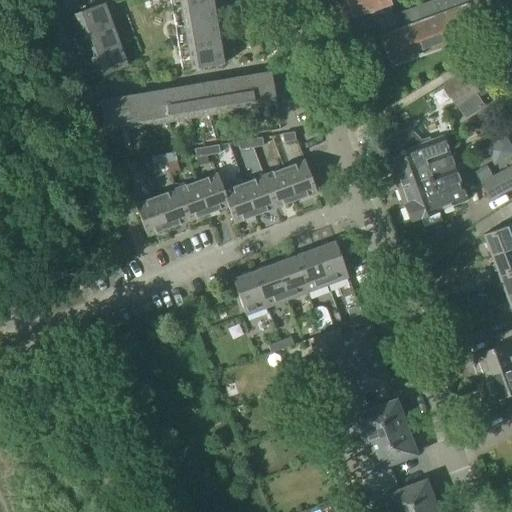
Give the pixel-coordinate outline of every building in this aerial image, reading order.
[(211,0),(210,0),(170,7),(174,28),(215,21),(211,0)] [(385,21),(385,20),(381,10),(389,7),(386,0),(346,0),(358,30),(377,23),(385,21)] [(474,36),(471,25),(465,9),(483,2),(482,0),(439,0),(385,20),(385,21),(377,23),(382,37),(381,38),(392,66),(474,36)] [(81,36),(111,25),(103,4),(74,15),(81,36)] [(178,50),(219,43),(215,21),(174,28),(178,50)] [(111,25),(81,36),(89,56),(119,45),(111,25)] [(511,41),(488,56),(501,77),(511,70),(511,41)] [(219,43),(178,50),(181,72),(223,65),(219,43)] [(119,45),(89,56),(97,77),(126,66),(119,45)] [(443,84),(455,106),(479,92),(467,71),(443,84)] [(249,77),(254,108),(276,104),(270,73),(249,77)] [(233,112),(254,108),(249,77),(227,80),(233,112)] [(206,84),(211,115),(233,112),(227,80),(206,84)] [(190,119),(211,115),(206,84),(184,87),(190,119)] [(163,91),(168,122),(190,119),(184,87),(163,91)] [(147,126),(168,122),(163,91),(141,95),(147,126)] [(120,98),(125,130),(147,126),(141,95),(120,98)] [(104,133),(125,130),(120,98),(99,102),(104,133)] [(283,143),(295,141),(293,133),(281,135),(283,143)] [(421,145),(420,141),(412,133),(400,137),(405,151),(386,158),(392,175),(424,163),(424,162),(435,157),(436,158),(445,155),(447,154),(449,154),(443,137),(421,145)] [(249,140),(251,149),(263,147),(261,138),(249,140)] [(239,151),(251,149),(249,140),(238,142),(239,151)] [(206,148),(207,156),(219,154),(218,146),(206,148)] [(207,156),(206,148),(194,150),(195,158),(207,156)] [(163,155),(164,163),(176,161),(174,153),(163,155)] [(392,175),(398,190),(430,178),(454,169),(450,156),(449,154),(447,154),(445,155),(436,158),(435,157),(424,162),(424,163),(392,175)] [(152,165),(164,163),(163,155),(151,157),(152,165)] [(116,163),(117,171),(129,169),(128,161),(116,163)] [(283,168),(295,201),(316,193),(304,161),(283,168)] [(489,200),(511,187),(511,166),(480,183),(489,200)] [(275,209),(295,201),(283,168),(263,176),(275,209)] [(404,206),(404,207),(436,195),(436,194),(437,194),(441,192),(447,190),(448,192),(458,188),(456,183),(459,182),(454,169),(430,178),(398,190),(404,206)] [(227,207),(223,191),(217,174),(195,182),(207,214),(227,207)] [(242,184),(254,216),(275,209),(263,176),(242,184)] [(188,222),(207,214),(195,182),(176,189),(188,222)] [(234,224),(254,216),(242,184),(223,191),(227,207),(234,224)] [(436,195),(404,207),(410,222),(442,210),(467,201),(462,190),(459,191),(458,188),(448,192),(447,190),(441,192),(437,194),(436,194),(436,195)] [(155,197),(167,229),(188,222),(176,189),(155,197)] [(146,237),(167,229),(155,197),(134,204),(146,237)] [(491,257),(511,248),(511,224),(483,235),(491,257)] [(327,286),(348,278),(334,242),(313,250),(327,286)] [(511,248),(491,257),(498,277),(511,271),(511,248)] [(307,293),(327,286),(313,250),(293,257),(307,293)] [(286,301),(307,293),(293,257),(273,265),(286,301)] [(266,308),(286,301),(273,265),(253,272),(266,308)] [(511,271),(498,277),(506,297),(511,294),(511,271)] [(245,316),(266,308),(253,272),(232,280),(245,316)] [(350,318),(361,314),(358,306),(347,310),(350,318)] [(317,321),(320,329),(331,325),(328,317),(317,321)] [(308,333),(320,329),(317,321),(305,326),(308,333)] [(338,370),(380,355),(375,342),(372,343),(367,331),(342,340),(337,329),(313,338),(319,354),(324,356),(332,353),(338,370)] [(479,375),(481,380),(511,368),(511,330),(494,337),(498,348),(473,357),(475,363),(473,366),(476,375),(479,375)] [(279,342),(282,350),(293,346),(290,338),(279,342)] [(270,354),(282,350),(279,342),(267,346),(270,354)] [(340,411),(364,402),(360,391),(386,382),(382,370),(385,368),(380,355),(338,370),(345,388),(336,391),(334,396),(340,411)] [(511,368),(481,380),(483,384),(480,387),(483,395),(487,396),(489,402),(511,393),(511,368)] [(364,402),(340,411),(345,426),(348,434),(360,429),(365,443),(407,427),(402,414),(400,415),(398,415),(396,408),(394,403),(384,407),(369,413),(364,402)] [(368,487),(393,478),(387,463),(413,454),(408,442),(412,440),(407,427),(365,443),(371,460),(363,463),(361,468),(368,487)] [(393,478),(368,487),(372,498),(376,511),(424,511),(437,507),(432,494),(428,496),(424,483),(398,493),(393,478)] [(372,498),(368,487),(352,493),(356,504),(372,498)]
